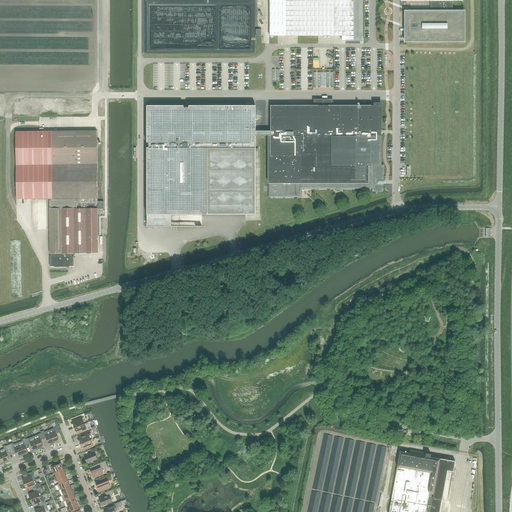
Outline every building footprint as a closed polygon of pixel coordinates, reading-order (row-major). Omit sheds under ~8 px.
[(354,37),(353,0),(269,0),(269,24),(269,37),(293,37),(335,37),(345,37),(350,37),(354,37)] [(353,0),(354,37),(350,37),(350,40),(354,40),(354,41),(363,41),(362,0),(353,0)] [(453,10),(453,1),(430,1),(430,10),(404,10),(404,24),(403,24),(403,28),(404,28),(404,42),(465,42),(465,10),(453,10)] [(333,99),(313,99),(313,106),(271,105),(271,131),(271,135),(269,135),(269,197),(301,197),(301,188),(336,188),(336,190),(341,190),(341,188),(373,188),(373,192),(382,192),(383,184),(385,184),(384,180),(383,180),(384,165),(381,165),(381,120),(382,120),(382,103),(374,103),(374,105),(333,105),(333,99)] [(256,214),(256,135),(269,135),(271,135),(271,131),(256,131),(256,117),(256,111),(250,111),(250,105),(238,106),(238,105),(189,105),(189,107),(184,107),(184,105),(170,105),(170,106),(147,106),(147,129),(147,142),(148,142),(148,147),(147,147),(147,226),(171,226),(171,214),(202,214),(202,213),(207,213),(207,214),(228,214),(256,214)] [(98,201),(97,130),(51,131),(16,131),(17,199),(49,198),(50,209),(49,209),(50,253),(51,253),(51,256),(50,256),(50,266),(55,266),(55,267),(54,267),(70,267),(70,266),(69,266),(74,266),(74,257),(72,257),(72,253),(98,253),(98,209),(104,209),(104,201),(98,201)] [(72,425),(73,428),(84,424),(82,418),(72,421),(74,425),(72,425)] [(87,430),(84,424),(73,428),(74,431),(76,430),(77,434),(87,430)] [(59,441),(56,434),(59,433),(56,426),(53,427),(54,428),(49,430),(50,433),(54,443),(56,442),(56,443),(59,442),(59,441)] [(54,443),(50,433),(49,430),(44,432),(44,431),(41,432),(41,433),(44,439),(46,438),(49,445),(50,444),(50,445),(53,444),(53,443),(54,443)] [(38,434),(34,436),(35,440),(39,449),(40,448),(40,449),(44,448),(43,447),(44,447),(41,440),(44,439),(41,433),(38,434)] [(80,444),(91,440),(93,439),(90,433),(79,438),(80,441),(78,441),(80,444)] [(23,455),(24,455),(25,455),(28,454),(28,453),(25,446),(28,445),(26,439),(25,438),(22,439),(23,441),(18,443),(23,455)] [(28,438),(26,439),(28,445),(31,444),(34,451),(34,452),(37,450),(37,449),(39,449),(35,440),(30,442),(28,438)] [(93,446),(91,440),(80,444),(81,447),(82,447),(84,450),(93,446)] [(22,456),(23,455),(18,443),(13,445),(12,443),(10,444),(12,451),(15,450),(18,457),(19,458),(22,457),(22,456)] [(4,449),(0,450),(5,463),(6,462),(6,463),(10,462),(9,461),(10,461),(7,454),(10,453),(7,445),(4,447),(4,449)] [(97,459),(94,452),(97,451),(96,447),(90,450),(91,453),(84,456),(85,457),(84,457),(85,459),(86,459),(87,463),(97,459)] [(455,461),(440,458),(430,457),(431,454),(410,450),(410,453),(400,451),(388,511),(439,511),(440,509),(431,508),(433,498),(442,500),(442,499),(447,470),(453,471),(455,461)] [(55,462),(49,465),(51,470),(53,469),(55,473),(63,469),(61,464),(56,465),(55,462)] [(91,472),(93,478),(103,474),(102,471),(107,469),(104,462),(90,467),(92,471),(91,472)] [(65,475),(63,469),(55,473),(56,476),(54,477),(55,479),(65,475)] [(23,479),(25,484),(33,481),(31,476),(35,474),(33,471),(27,474),(28,477),(23,479)] [(58,480),(59,484),(67,480),(65,475),(55,479),(56,481),(58,480)] [(109,488),(108,487),(111,487),(108,481),(112,479),(110,475),(99,480),(100,484),(96,485),(99,491),(105,489),(105,490),(109,488)] [(32,487),(34,489),(41,486),(39,483),(38,484),(36,479),(33,481),(25,484),(27,489),(32,487)] [(59,490),(62,489),(70,486),(67,480),(59,484),(57,485),(59,490)] [(31,499),(39,496),(42,495),(40,490),(42,490),(41,486),(34,489),(35,492),(29,494),(31,499)] [(72,492),(70,486),(62,489),(64,495),(72,492)] [(99,499),(102,506),(112,502),(110,497),(113,494),(111,490),(105,493),(106,496),(99,499)] [(64,501),(66,500),(74,497),(72,492),(64,495),(61,496),(64,501)] [(43,495),(42,495),(39,496),(31,499),(33,504),(39,502),(40,505),(46,503),(45,499),(43,495)] [(74,497),(66,500),(64,501),(66,507),(76,503),(74,497)] [(105,511),(104,511),(115,511),(117,510),(116,508),(122,505),(120,501),(114,504),(115,505),(106,508),(107,511),(105,511)] [(46,503),(40,505),(41,508),(35,510),(35,511),(44,511),(45,511),(49,510),(47,506),(46,503)] [(68,511),(69,511),(71,511),(79,508),(76,503),(66,507),(68,511)]
